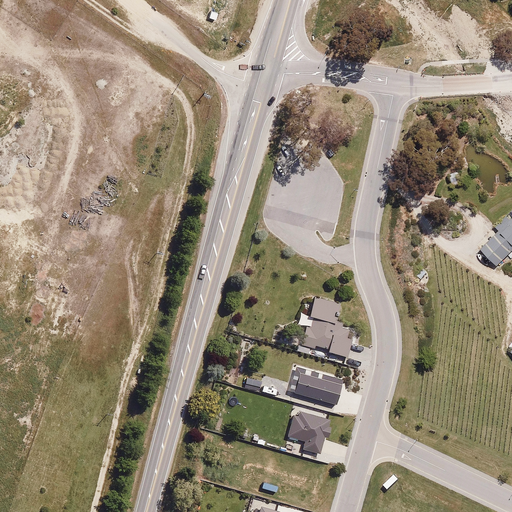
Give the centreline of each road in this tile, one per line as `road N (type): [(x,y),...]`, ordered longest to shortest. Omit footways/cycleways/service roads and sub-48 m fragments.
road 1 (primary): [(146,511),(268,77)]
road 2 (residential): [(394,85),(366,228),(386,342),(365,437)]
road 3 (residential): [(268,77),(224,73),(124,0)]
road 4 (residential): [(365,437),(511,502)]
